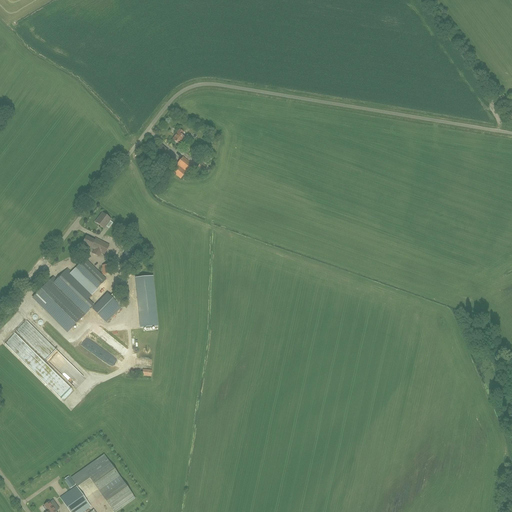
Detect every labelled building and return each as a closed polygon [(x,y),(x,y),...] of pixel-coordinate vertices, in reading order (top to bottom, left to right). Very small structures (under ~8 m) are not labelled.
[(179,145),(179,144),(185,138),(181,135),(183,132),(179,130),(177,133),(178,133),(172,140),(179,145)] [(169,151),(160,144),(159,143),(155,147),(156,148),(152,152),(161,160),(165,155),(165,156),(169,151)] [(171,171),(180,179),(192,165),(183,157),(171,171)] [(211,170),(201,162),(196,168),(206,176),(211,170)] [(103,228),(110,219),(101,213),(95,222),(103,228)] [(83,244),(94,249),(92,253),(99,256),(101,252),(105,254),(109,246),(95,239),(94,241),(86,237),(83,244)] [(128,265),(131,257),(133,249),(127,247),(122,263),(123,263),(128,265)] [(75,270),(95,290),(106,280),(85,259),(75,270)] [(112,275),(111,271),(111,265),(109,265),(106,265),(104,265),(102,265),(102,275),(103,275),(112,275)] [(92,308),(86,301),(92,294),(67,269),(56,281),(53,277),(33,297),(68,332),(92,308)] [(138,278),(143,328),(158,327),(153,276),(138,278)] [(92,309),(105,322),(120,306),(107,293),(92,309)] [(75,389),(84,379),(73,368),(64,378),(75,389)] [(77,487),(90,478),(114,511),(115,511),(135,498),(104,455),(71,478),(77,487)] [(75,485),(69,477),(64,480),(70,489),(75,485)] [(70,511),(95,511),(91,506),(91,507),(76,487),(60,498),(70,511)] [(55,511),(60,509),(53,499),(44,505),(48,511),(47,511),(55,511)]
